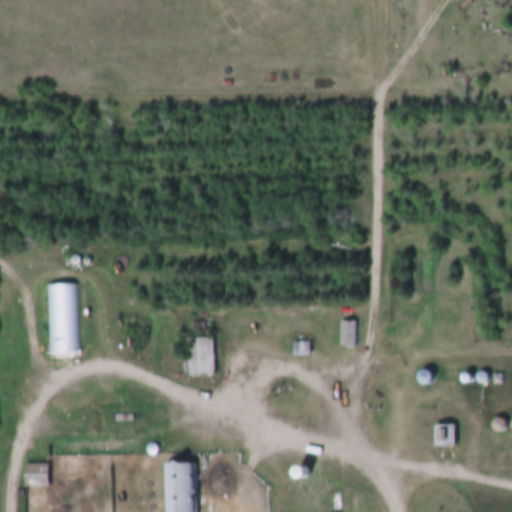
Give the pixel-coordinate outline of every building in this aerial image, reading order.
[(82,358),(80,285),(50,285),(52,359),(82,358)] [(359,321),(342,321),(342,348),(359,348),(359,321)] [(216,376),(216,338),(189,338),(190,377),(216,376)] [(296,356),(312,356),(312,343),(296,343),(296,356)] [(458,447),(458,425),(436,425),(436,447),(458,447)] [(168,511),(199,511),(199,463),(168,463),(168,511)] [(51,464),(26,464),(26,488),(51,488),(51,464)]
